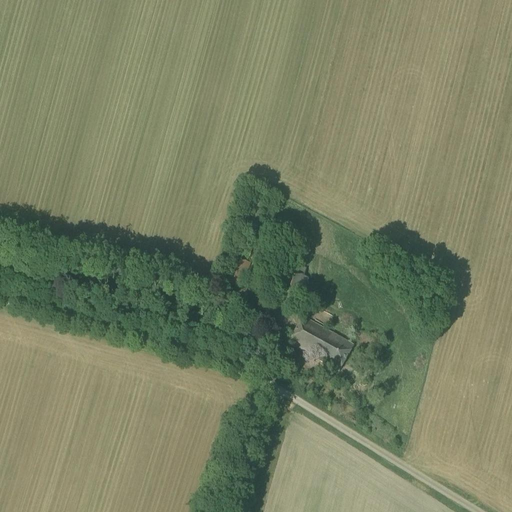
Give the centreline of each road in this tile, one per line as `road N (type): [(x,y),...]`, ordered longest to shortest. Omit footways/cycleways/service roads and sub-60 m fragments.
road 1 (unclassified): [(475,511),(263,380),(0,300)]
road 2 (track): [(263,380),(223,511)]
